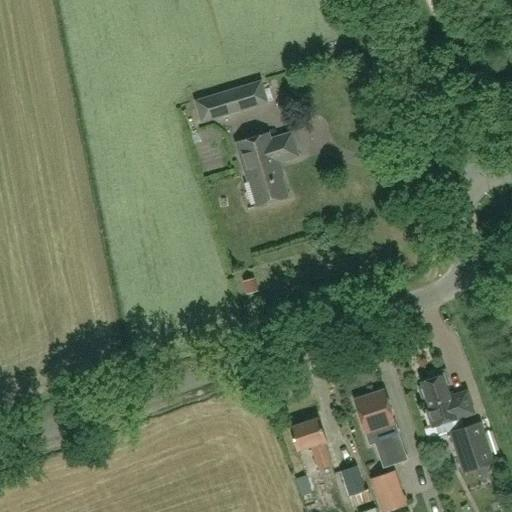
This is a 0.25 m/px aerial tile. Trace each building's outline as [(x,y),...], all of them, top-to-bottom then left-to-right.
[(248,85),(195,102),(201,123),(255,106),(248,85)] [(270,133),(235,142),(246,179),(248,179),(256,206),(287,197),(277,163),(298,157),(291,133),(271,139),(270,133)] [(243,281),(247,294),(258,291),(255,278),(243,281)] [(431,379),(421,382),(430,408),(426,409),(432,426),(472,413),(465,391),(448,397),(444,385),(449,383),(444,370),(429,375),(431,379)] [(382,391),(354,400),(369,444),(375,442),(383,468),(406,460),(382,391)] [(297,451),(310,447),(319,471),(332,466),(324,442),(326,441),(318,418),(288,428),(297,451)] [(493,462),(479,422),(449,432),(462,472),(493,462)] [(355,466),(340,472),(349,496),(364,490),(355,466)] [(405,504),(393,472),(371,480),(382,511),(405,504)] [(305,475),(294,480),(300,496),(311,492),(305,475)]
